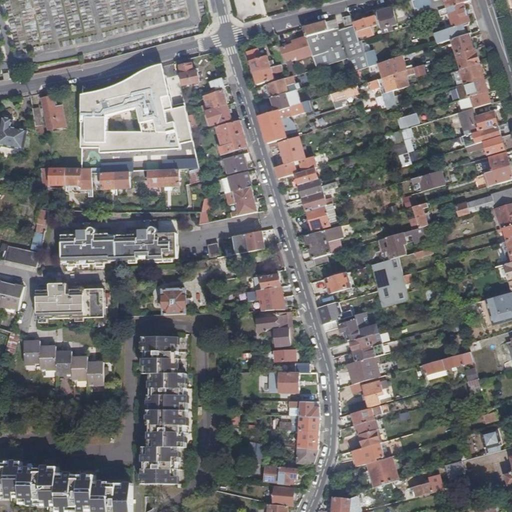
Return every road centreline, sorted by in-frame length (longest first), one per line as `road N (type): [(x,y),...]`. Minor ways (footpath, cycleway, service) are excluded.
road 1 (residential): [(158,511),(201,474),(202,342),(186,325),(160,321),(130,339),(128,444),(120,450),(0,440)]
road 2 (residential): [(310,511),(331,450),(330,372),(228,36)]
road 3 (residential): [(0,90),(228,36)]
road 4 (residential): [(228,36),(370,0)]
